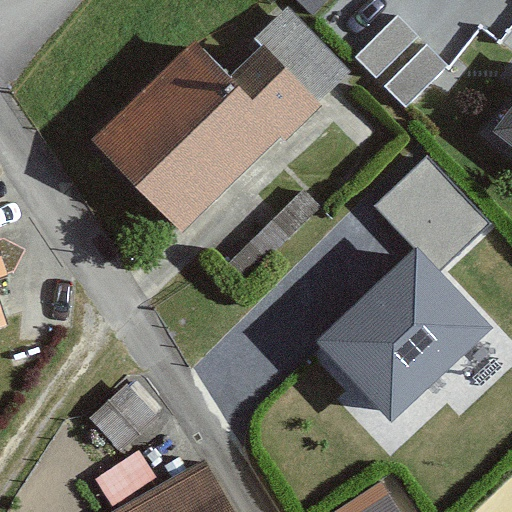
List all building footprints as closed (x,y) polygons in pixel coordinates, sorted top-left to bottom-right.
[(356,52),(411,99),(451,53),(397,5),(356,52)] [(194,37),(90,136),(182,233),(320,103),(265,45),(232,76),(194,37)] [(511,114),(499,132),(511,142),(511,114)] [(411,244),(313,336),(392,420),(495,324),(439,265),(489,218),(429,154),(374,205),(411,244)] [(0,281),(0,326),(13,323),(0,281)] [(114,499),(161,472),(144,443),(97,469),(114,499)] [(232,511),(209,465),(115,511),(232,511)] [(402,511),(384,478),(329,507),(331,511),(402,511)]
